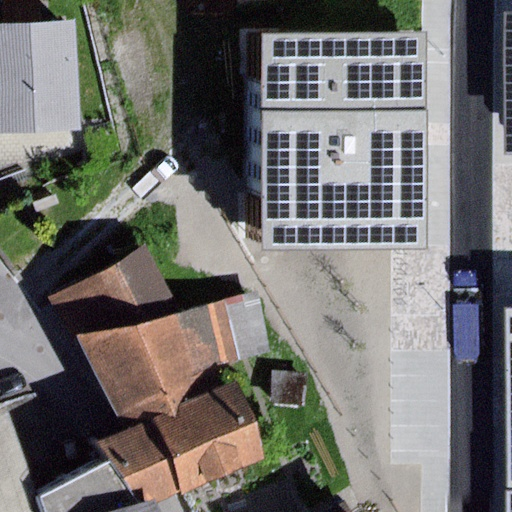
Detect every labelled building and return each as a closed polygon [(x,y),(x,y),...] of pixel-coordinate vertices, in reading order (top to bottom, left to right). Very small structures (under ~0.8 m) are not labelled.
[(511,12),(502,13),(503,156),(511,156),(511,12)] [(54,14),(0,15),(0,124),(56,123),(54,14)] [(427,32),(260,34),(263,250),(429,248),(427,32)] [(56,123),(0,124),(0,175),(82,151),(80,123),(56,123)] [(137,244),(34,287),(111,415),(151,483),(243,447),(216,375),(196,380),(188,364),(260,348),(249,289),(164,306),(137,244)] [(71,426),(80,439),(113,482),(120,495),(139,486),(151,483),(111,415),(95,419),(71,426)] [(8,480),(19,511),(128,511),(120,495),(113,482),(80,439),(8,480)] [(0,459),(0,511),(19,511),(8,480),(0,459)]
